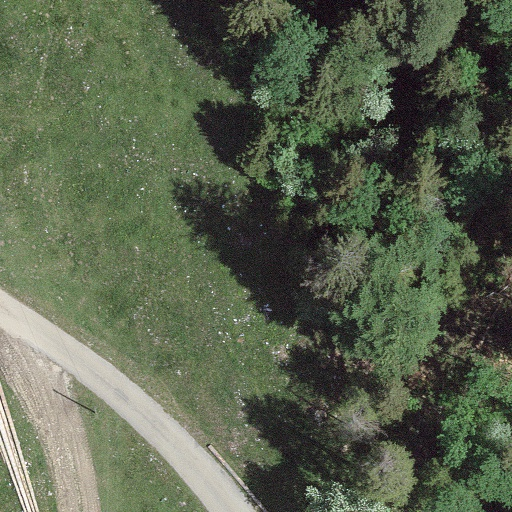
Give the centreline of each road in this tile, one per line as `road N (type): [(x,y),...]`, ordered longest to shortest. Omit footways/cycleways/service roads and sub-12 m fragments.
road 1 (unclassified): [(238,511),(111,381),(0,310)]
road 2 (track): [(74,511),(19,322)]
